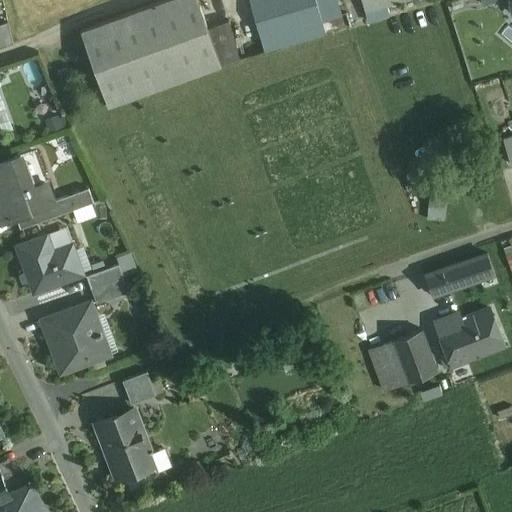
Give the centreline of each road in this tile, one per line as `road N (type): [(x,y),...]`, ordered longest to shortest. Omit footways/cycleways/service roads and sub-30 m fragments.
road 1 (track): [(40,403),(402,266)]
road 2 (residential): [(0,315),(93,511)]
